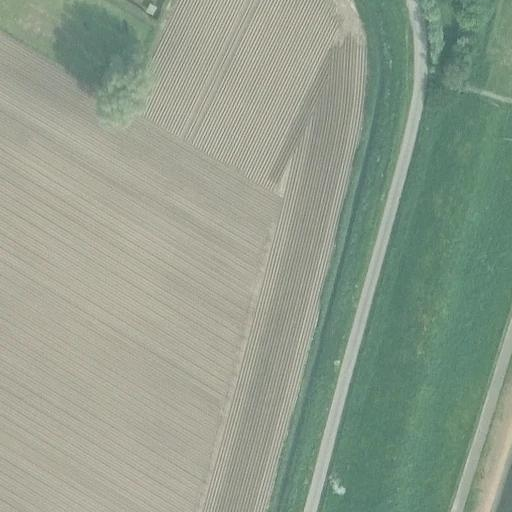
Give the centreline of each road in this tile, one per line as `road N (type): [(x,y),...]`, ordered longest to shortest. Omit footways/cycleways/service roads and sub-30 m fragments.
road 1 (unclassified): [(310,511),(416,106),(421,46),(412,0)]
road 2 (unclassified): [(456,511),(511,332)]
